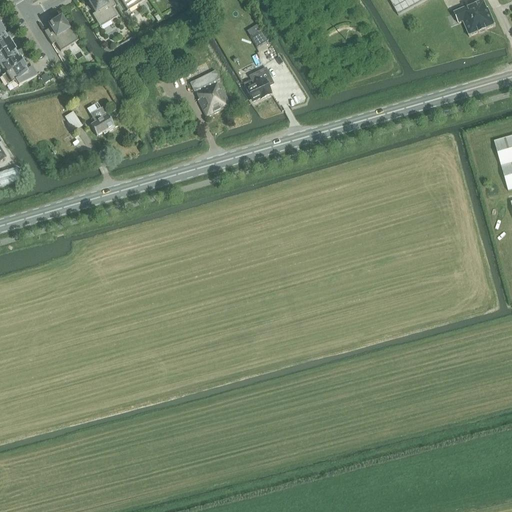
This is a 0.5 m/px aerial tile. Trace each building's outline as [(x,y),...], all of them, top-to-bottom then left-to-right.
[(92,15),(100,28),(117,17),(112,9),(116,7),(111,0),(92,0),(88,3),(95,13),(92,15)] [(120,0),(127,11),(145,1),(144,0),(120,0)] [(186,0),(181,3),(184,8),(189,5),(186,0)] [(389,0),(398,16),(427,0),(389,0)] [(454,13),(455,15),(456,15),(459,22),(458,22),(459,24),(463,22),(469,36),(469,37),(470,37),(479,33),(479,34),(480,33),(485,31),(486,31),(486,30),(494,27),(495,26),(495,25),(495,26),(488,9),(487,9),(483,1),(454,13)] [(50,29),(44,32),(52,45),(55,43),(60,52),(78,41),(70,28),(67,30),(61,19),(49,27),(50,29)] [(246,21),(241,25),(246,32),(251,28),(246,21)] [(4,36),(0,30),(0,42),(12,35),(11,32),(4,36)] [(261,32),(250,38),(257,49),(267,43),(261,32)] [(12,35),(0,42),(0,54),(11,48),(7,42),(14,38),(12,35)] [(15,54),(11,48),(0,54),(0,64),(1,66),(23,52),(21,49),(15,54)] [(18,59),(25,55),(23,52),(1,66),(6,74),(6,75),(22,65),(18,59)] [(263,63),(269,79),(287,72),(282,57),(263,63)] [(22,65),(6,75),(6,74),(2,77),(8,86),(15,82),(18,87),(37,76),(32,67),(25,71),(22,65)] [(215,72),(190,84),(194,93),(196,92),(197,94),(196,94),(199,100),(198,101),(206,118),(230,107),(219,83),(218,81),(220,80),(215,72)] [(46,75),(41,77),(45,83),(49,81),(46,75)] [(255,78),(246,83),(243,84),(252,102),(260,98),(260,99),(271,94),(264,80),(257,83),(255,78)] [(155,84),(146,89),(152,100),(161,95),(155,84)] [(95,123),(90,126),(96,136),(106,131),(107,133),(115,129),(107,116),(102,109),(101,110),(91,116),(95,123)] [(73,113),(64,119),(72,133),(82,128),(73,113)] [(511,137),(494,142),(508,192),(511,191),(511,137)] [(17,169),(0,174),(0,187),(21,181),(17,169)] [(496,207),(488,208),(490,219),(498,217),(496,207)] [(492,227),(499,224),(497,219),(490,221),(492,227)]
